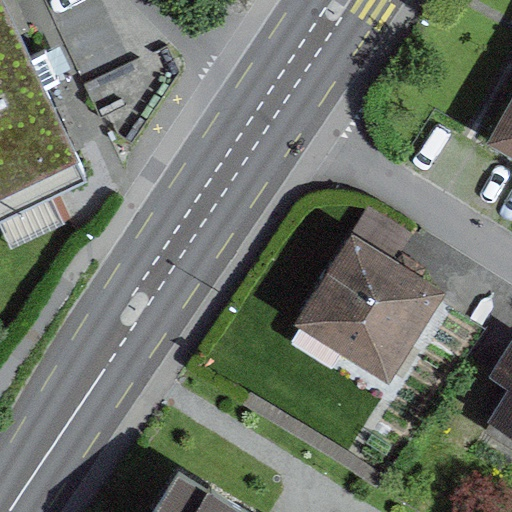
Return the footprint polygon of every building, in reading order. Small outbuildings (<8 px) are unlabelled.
[(0,0),(0,16),(10,11),(4,0),(0,0)] [(10,11),(0,16),(0,67),(30,53),(10,11)] [(0,67),(0,103),(45,82),(30,53),(0,67)] [(0,148),(62,119),(45,82),(0,103),(0,148)] [(62,119),(0,148),(0,216),(89,174),(62,119)] [(511,121),(497,146),(511,154),(511,121)] [(452,300),(355,243),(302,333),(399,390),(452,300)] [(511,356),(498,380),(511,388),(511,407),(499,430),(511,437),(511,356)] [(247,511),(177,470),(151,511),(247,511)]
